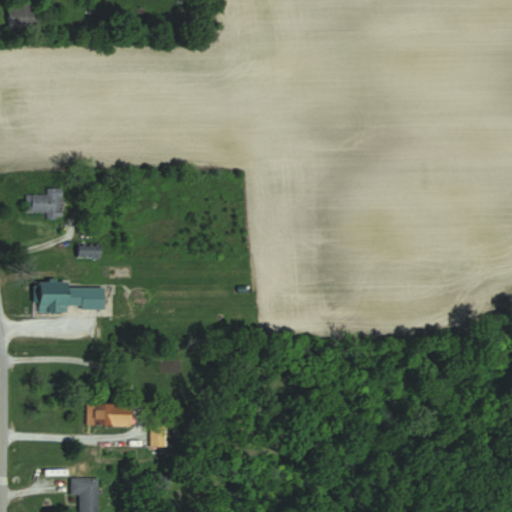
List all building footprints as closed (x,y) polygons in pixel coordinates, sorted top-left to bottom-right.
[(37,2),(7,2),(7,30),(37,30),(37,2)] [(60,188),(45,188),(45,195),(24,195),(24,213),(46,213),(46,218),(60,218),(60,188)] [(193,253),(230,252),(229,227),(192,227),(193,253)] [(76,246),(76,257),(98,257),(98,246),(76,246)] [(68,311),(68,308),(102,308),(102,283),(36,284),(36,311),(68,311)] [(84,425),(129,425),(129,403),(84,403),(84,425)] [(149,446),(163,446),(163,424),(149,424),(149,446)] [(150,490),(166,490),(166,472),(150,472),(150,490)] [(96,511),(97,478),(70,478),(70,494),(78,494),(77,511),(96,511)]
